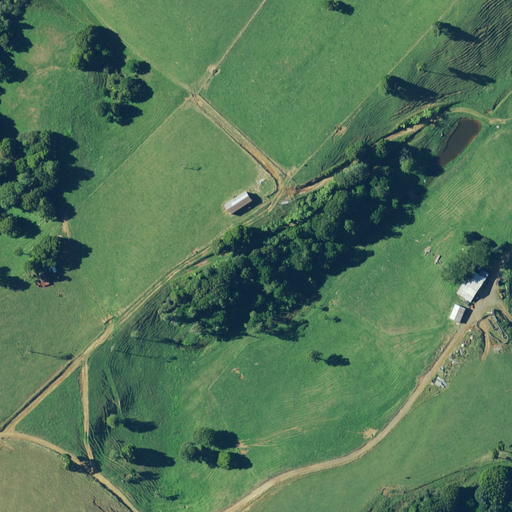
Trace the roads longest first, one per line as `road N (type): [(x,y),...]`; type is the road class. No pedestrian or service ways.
road 1 (track): [(223,511),(270,475),(352,453),(386,429),(511,246)]
road 2 (track): [(0,433),(39,439),(133,511)]
